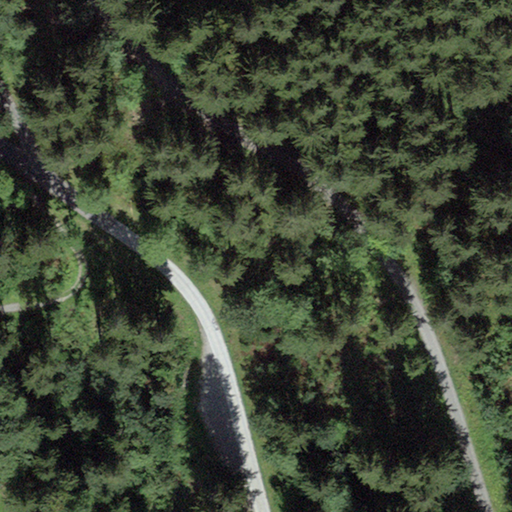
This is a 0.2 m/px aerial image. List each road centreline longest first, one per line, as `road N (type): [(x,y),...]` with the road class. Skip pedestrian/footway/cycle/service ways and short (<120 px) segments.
road 1 (track): [(146,0),(236,54),(286,97),(359,192),(391,247),(488,511)]
road 2 (residential): [(259,511),(219,347),(201,308),(140,244),(0,147)]
